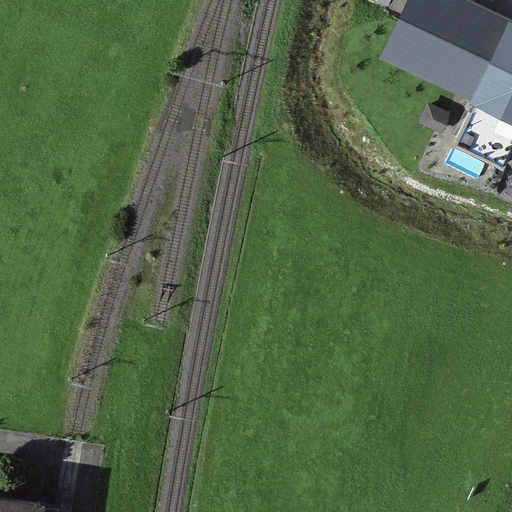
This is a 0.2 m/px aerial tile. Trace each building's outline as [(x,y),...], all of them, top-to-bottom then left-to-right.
[(469,99),(508,15),(475,0),(406,0),(380,57),(469,99)] [(511,16),(508,15),(469,99),(476,102),(457,142),(504,163),(511,146),(511,16)] [(450,111),(428,101),(418,122),(441,132),(450,111)] [(0,511),(45,511),(47,503),(48,497),(0,490),(0,511)] [(69,511),(70,507),(47,503),(45,511),(69,511)]
